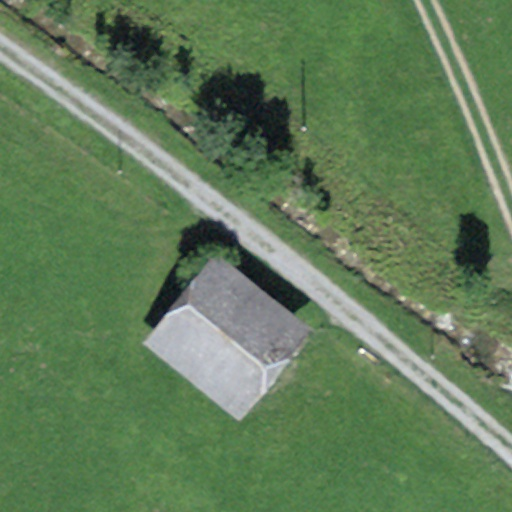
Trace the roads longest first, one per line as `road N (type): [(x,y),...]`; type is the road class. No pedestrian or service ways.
road 1 (track): [(0,47),(277,254),(511,451)]
road 2 (track): [(425,0),(511,202)]
